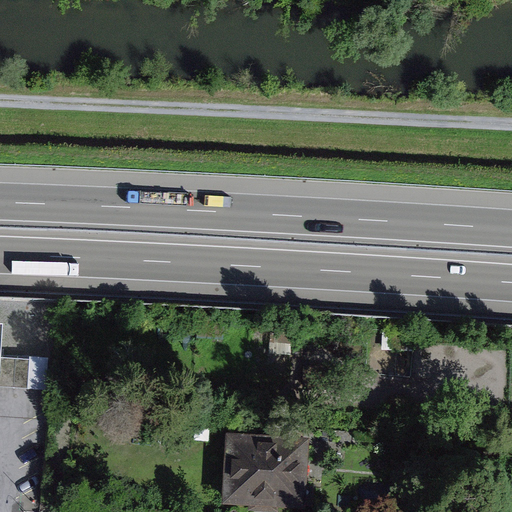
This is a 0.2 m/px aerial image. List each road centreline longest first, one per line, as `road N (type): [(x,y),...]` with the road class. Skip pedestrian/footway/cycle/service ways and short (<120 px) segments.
road 1 (motorway): [(0,253),(511,281)]
road 2 (track): [(0,101),(511,128)]
road 3 (motorway): [(511,226),(0,200)]
